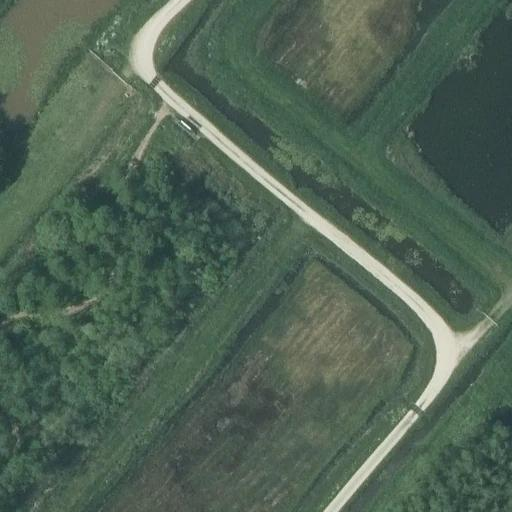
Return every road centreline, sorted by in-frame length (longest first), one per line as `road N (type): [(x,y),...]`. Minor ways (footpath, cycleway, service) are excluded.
road 1 (track): [(331,511),(446,373),(448,348),(437,323),(172,97)]
road 2 (track): [(172,97),(146,67),(146,38),(183,0)]
